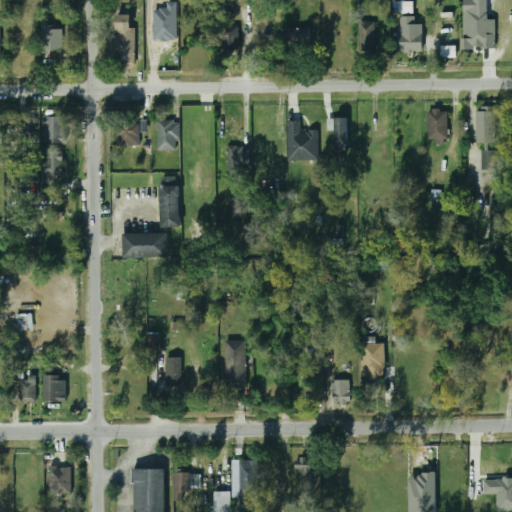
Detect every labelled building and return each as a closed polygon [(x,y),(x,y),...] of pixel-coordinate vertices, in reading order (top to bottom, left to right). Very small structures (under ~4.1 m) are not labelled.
[(414,1),(399,2),(399,13),(414,13),(414,1)] [(496,19),(489,20),(488,11),(463,11),(464,49),(496,48),(496,19)] [(134,65),(134,15),(114,15),(114,65),(134,65)] [(373,52),(373,21),(357,21),(357,52),(373,52)] [(422,51),(422,25),(409,25),(409,34),(398,34),(398,51),(422,51)] [(240,48),(239,26),(219,26),(219,48),(240,48)] [(62,28),(39,28),(39,50),(62,50),(62,28)] [(296,28),(285,31),(290,46),(301,42),(296,28)] [(457,46),(442,46),(442,57),(457,57),(457,46)] [(448,110),(428,110),(428,142),(448,142),(448,110)] [(494,111),(475,111),(475,143),(494,143),(494,111)] [(65,117),(43,117),(43,145),(65,145),(65,117)] [(157,151),(178,151),(178,119),(157,119),(157,151)] [(334,119),(334,151),(346,151),(346,119),(334,119)] [(318,131),(299,131),(299,121),(287,121),(287,161),(318,161),(318,131)] [(139,146),(139,122),(116,122),(116,146),(139,146)] [(250,146),(228,147),(228,172),(251,171),(250,146)] [(495,169),(494,150),(481,151),(482,170),(495,169)] [(43,193),(60,193),(60,151),(43,151),(43,193)] [(179,185),(159,185),(159,228),(179,228),(179,185)] [(332,230),(332,240),(343,241),(343,231),(332,230)] [(167,234),(123,234),(123,258),(167,258),(167,234)] [(123,312),(142,312),(142,288),(123,288),(123,312)] [(32,330),(32,314),(16,314),(16,330),(32,330)] [(149,345),(160,345),(160,333),(149,333),(149,345)] [(246,340),(225,340),(225,388),(246,388),(246,340)] [(386,378),(385,343),(362,344),(364,379),(386,378)] [(166,383),(181,383),(181,358),(166,358),(166,383)] [(140,372),(129,372),(129,384),(115,384),(115,404),(140,404),(140,372)] [(36,375),(19,375),(19,401),(36,401),(36,375)] [(43,377),(43,401),(66,401),(66,377),(43,377)] [(349,405),(349,381),(332,381),(332,405),(349,405)] [(280,385),(260,385),(260,404),(280,404),(280,385)] [(467,458),(467,489),(491,489),(491,467),(478,467),(478,458),(467,458)] [(213,492),(213,511),(230,511),(230,497),(256,497),(256,461),(231,461),(231,491),(213,492)] [(71,467),(49,467),(49,494),(71,494),(71,467)] [(165,511),(165,468),(133,469),(133,511),(165,511)] [(189,472),(173,472),(173,503),(189,503),(189,472)] [(511,478),(485,479),(485,494),(498,494),(498,511),(511,510),(511,478)]
